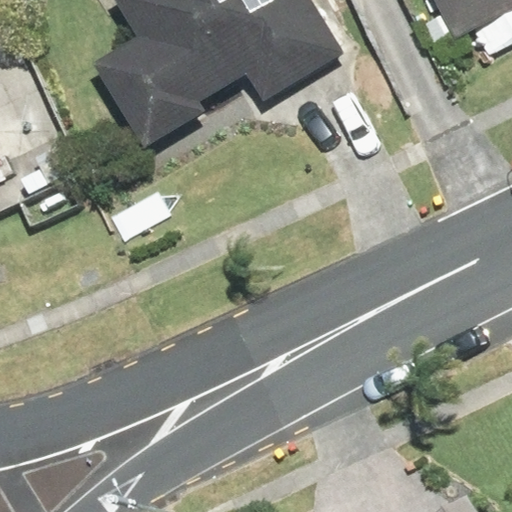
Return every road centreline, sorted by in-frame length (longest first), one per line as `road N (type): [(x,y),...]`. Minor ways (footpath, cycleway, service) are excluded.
road 1 (tertiary): [(0,429),(272,370)]
road 2 (tertiary): [(511,248),(272,370)]
road 3 (tertiary): [(272,370),(108,511)]
